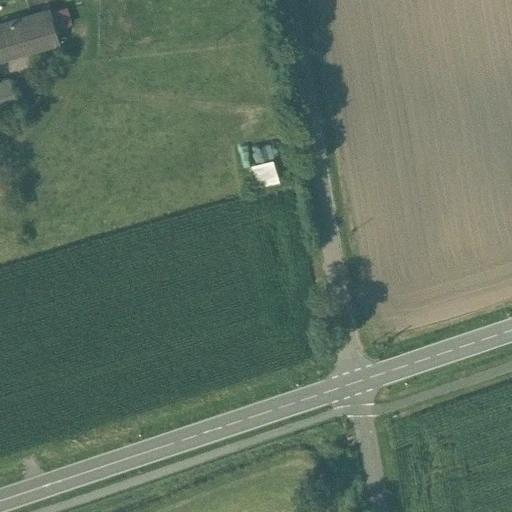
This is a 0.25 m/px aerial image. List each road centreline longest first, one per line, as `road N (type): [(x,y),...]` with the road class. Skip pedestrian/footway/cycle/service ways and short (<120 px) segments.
road 1 (unclassified): [(287,0),(353,382)]
road 2 (secondary): [(353,382),(0,501)]
road 3 (secondary): [(511,330),(353,382)]
road 4 (unclassified): [(353,382),(376,511)]
